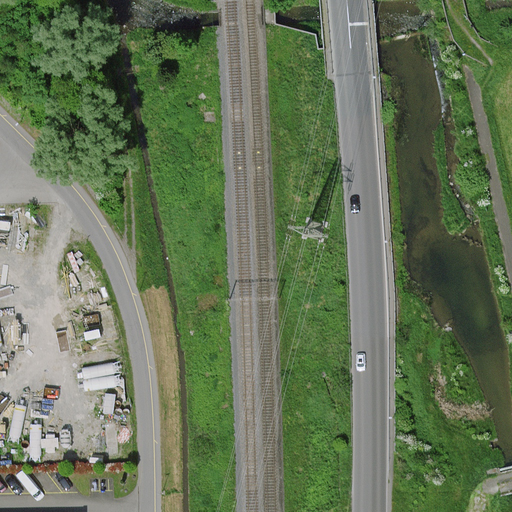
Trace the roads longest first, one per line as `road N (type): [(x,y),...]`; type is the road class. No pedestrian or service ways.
road 1 (tertiary): [(348,0),(372,511)]
road 2 (unclassified): [(147,511),(141,384),(123,293),(89,219),(44,167)]
road 3 (track): [(113,269),(130,247),(109,76)]
road 4 (residential): [(511,259),(475,94)]
